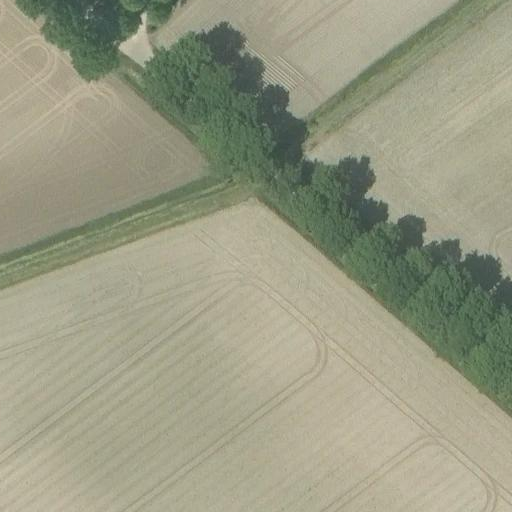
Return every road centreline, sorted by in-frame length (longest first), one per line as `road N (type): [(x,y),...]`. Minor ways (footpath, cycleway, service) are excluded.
road 1 (unclassified): [(511,376),(80,0)]
road 2 (track): [(494,0),(270,165)]
